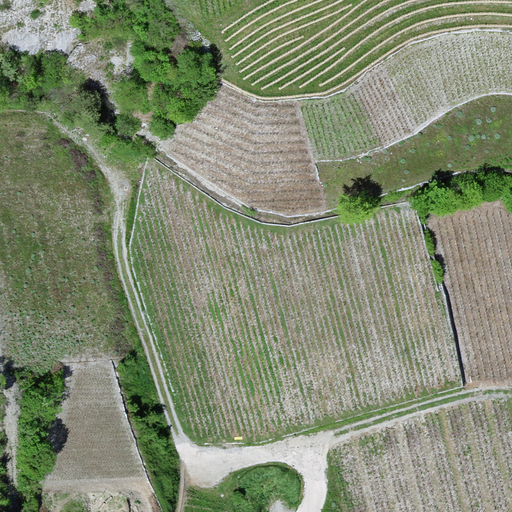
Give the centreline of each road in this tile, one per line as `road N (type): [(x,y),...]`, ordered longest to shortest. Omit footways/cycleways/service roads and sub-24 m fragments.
road 1 (track): [(307,511),(314,473),(292,452),(202,458),(180,443),(125,270),(120,190),(103,156)]
road 2 (track): [(307,462),(319,441),(337,432),(489,388),(511,390)]
